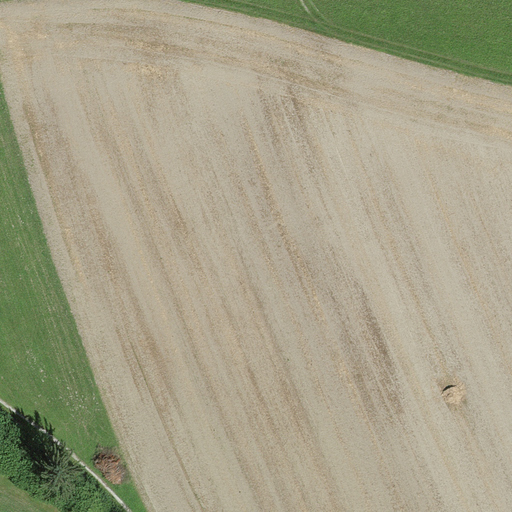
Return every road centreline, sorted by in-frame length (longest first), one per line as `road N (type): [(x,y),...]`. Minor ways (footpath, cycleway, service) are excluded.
road 1 (track): [(511,76),(224,0)]
road 2 (track): [(121,511),(0,405)]
